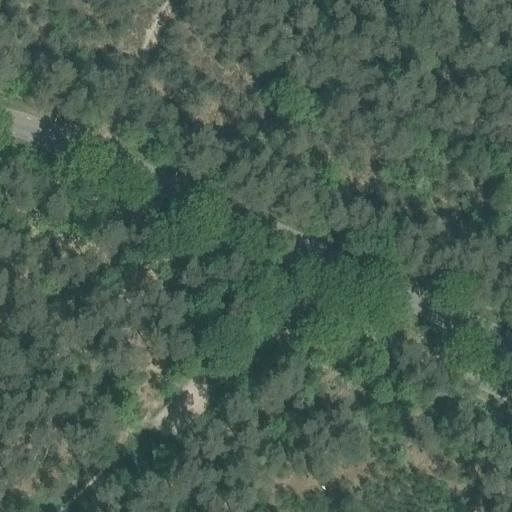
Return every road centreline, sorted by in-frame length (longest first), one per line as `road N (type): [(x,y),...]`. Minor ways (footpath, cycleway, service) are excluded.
road 1 (tertiary): [(511,345),(71,142),(0,119)]
road 2 (track): [(274,287),(37,511)]
